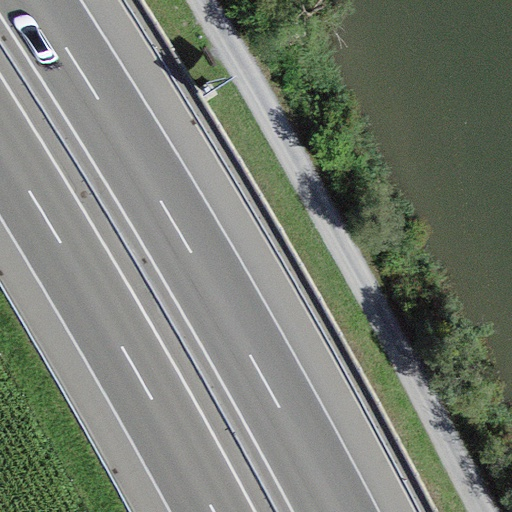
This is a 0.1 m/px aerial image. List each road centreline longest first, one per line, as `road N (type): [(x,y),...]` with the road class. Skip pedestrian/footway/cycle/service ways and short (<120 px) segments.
road 1 (motorway): [(349,511),(191,228),(49,0)]
road 2 (track): [(487,511),(204,0)]
road 3 (motorway): [(0,127),(223,511)]
